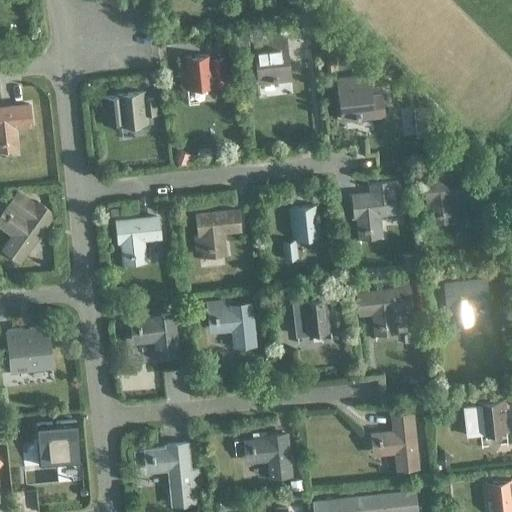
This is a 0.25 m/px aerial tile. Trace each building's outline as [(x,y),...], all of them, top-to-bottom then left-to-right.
[(289,75),(286,46),(285,36),(253,39),(257,81),(276,79),(276,77),(289,75)] [(209,55),(183,57),(187,89),(212,86),(228,84),(225,59),(210,60),(209,55)] [(368,75),(337,78),(342,119),(383,114),(381,96),(371,98),(368,75)] [(116,96),(101,98),(104,124),(119,122),(119,126),(145,123),(145,116),(156,115),(154,98),(143,99),(142,91),(116,94),(116,96)] [(14,126),(31,124),(29,104),(0,107),(0,143),(6,143),(6,141),(16,140),(14,126)] [(472,205),(484,204),(481,183),(466,185),(465,174),(425,179),(427,198),(429,198),(431,212),(437,211),(437,214),(444,213),(443,211),(453,210),(451,196),(471,193),(472,205)] [(370,194),(352,195),(354,215),(357,215),(358,228),(364,228),(364,230),(371,230),(371,227),(380,226),(378,211),(394,210),(393,191),(399,191),(398,181),(369,183),(370,194)] [(19,260),(42,227),(49,217),(48,209),(37,201),(34,204),(16,191),(6,205),(13,210),(11,213),(9,212),(6,217),(7,218),(1,226),(13,234),(3,249),(19,260)] [(294,239),(321,237),(317,204),(291,207),(294,239)] [(223,230),(240,228),(237,209),(196,214),(199,235),(194,235),(196,248),(208,247),(208,249),(215,248),(215,246),(224,245),(223,230)] [(143,237),(160,235),(158,217),(117,221),(119,241),(122,240),(123,255),(128,254),(128,256),(135,255),(135,253),(144,252),(143,237)] [(295,240),(282,241),(284,259),(297,258),(295,240)] [(368,292),(358,293),(361,312),(370,311),(372,310),(374,325),(375,334),(387,333),(396,332),(395,323),(393,308),(410,306),(408,287),(407,277),(392,279),(393,289),(368,292)] [(471,299),(487,298),(485,279),(444,283),(446,301),(441,302),(444,325),(452,325),(451,316),(456,316),(456,318),(463,317),(463,315),(472,314),(471,299)] [(339,298),(293,303),(296,335),(330,331),(330,325),(342,324),(339,298)] [(234,345),(254,343),(250,303),(231,305),(231,308),(216,310),(216,313),(214,314),(215,320),(217,320),(218,329),(233,328),(234,345)] [(157,356),(176,354),(172,314),(152,316),(153,319),(139,321),(139,325),(137,326),(138,332),(140,331),(141,341),(155,339),(157,356)] [(8,350),(0,350),(0,364),(1,371),(11,370),(50,365),(46,326),(6,330),(8,350)] [(468,436),(480,434),(506,431),(503,400),(476,403),(476,405),(465,407),(468,436)] [(380,436),(377,437),(378,444),(381,443),(382,453),(396,451),(397,469),(417,467),(413,426),(411,411),(392,413),(393,428),(394,430),(380,432),(380,436)] [(76,420),(36,423),(39,466),(79,462),(76,420)] [(270,476),(290,474),(286,432),(267,434),(267,437),(252,438),(253,443),(250,443),(251,451),(253,450),(254,460),(269,458),(270,476)] [(153,454),(152,454),(152,460),(153,460),(155,470),(169,468),(171,486),(173,504),(199,501),(197,483),(200,482),(198,468),(188,469),(185,443),(166,445),(167,447),(153,449),(153,454)] [(488,511),(497,511),(511,510),(511,483),(511,479),(485,482),(488,511)] [(338,499),(324,501),(325,511),(390,511),(417,509),(415,490),(379,494),(338,499)]
